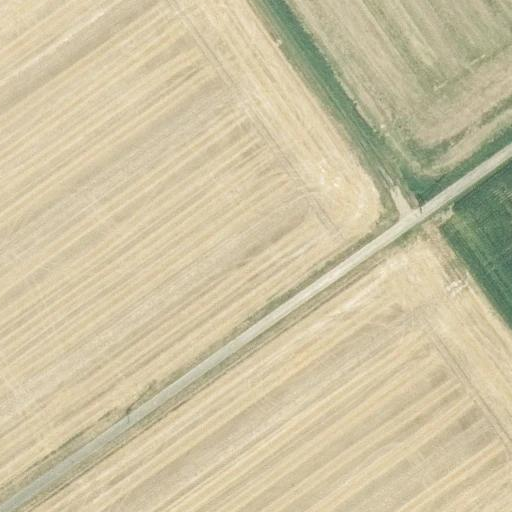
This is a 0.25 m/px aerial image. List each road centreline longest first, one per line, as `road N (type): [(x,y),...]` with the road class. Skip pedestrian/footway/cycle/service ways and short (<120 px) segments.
road 1 (unclassified): [(0,509),(511,145)]
road 2 (track): [(262,0),(414,214)]
